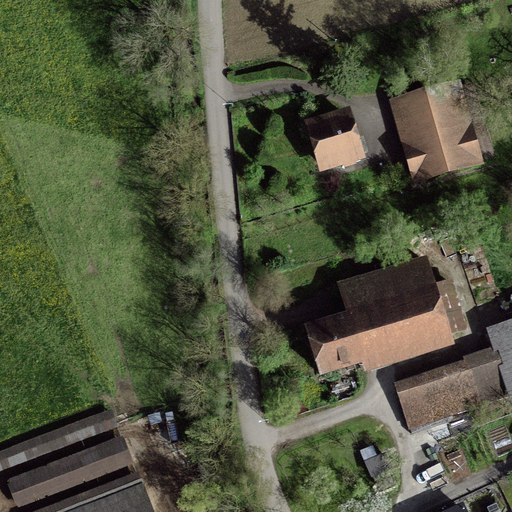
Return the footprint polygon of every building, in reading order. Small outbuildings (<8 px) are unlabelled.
[(454,88),(394,105),(416,183),(477,165),(454,88)] [(357,157),(346,118),(309,130),(321,168),(357,157)] [(320,376),(445,338),(422,263),(340,289),(349,319),(307,332),(320,376)] [(511,327),(491,334),(498,356),(464,366),(467,374),(396,396),(407,430),(511,397),(511,399),(511,327)] [(149,511),(140,488),(78,511),(149,511)] [(468,511),(464,501),(439,511),(468,511)]
